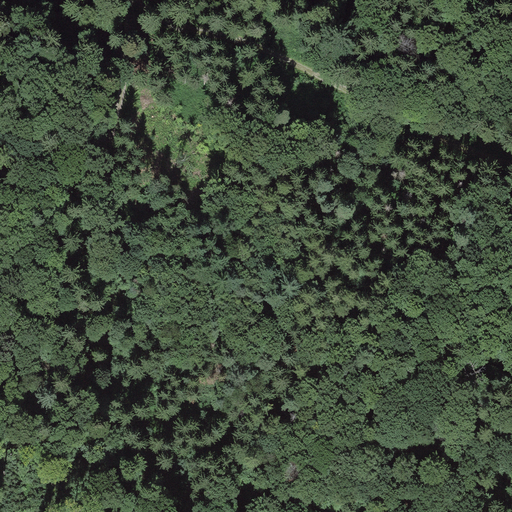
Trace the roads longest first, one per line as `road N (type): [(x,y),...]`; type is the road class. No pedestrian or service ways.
road 1 (track): [(119,0),(125,66),(107,150),(110,338),(102,417),(175,511)]
road 2 (track): [(511,166),(255,45),(150,13)]
road 3 (track): [(102,417),(57,369),(0,329)]
